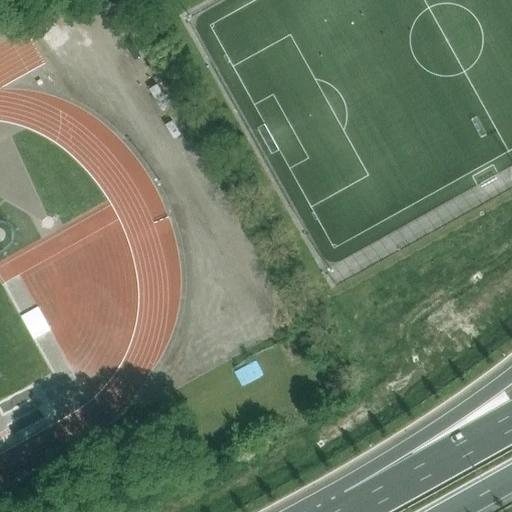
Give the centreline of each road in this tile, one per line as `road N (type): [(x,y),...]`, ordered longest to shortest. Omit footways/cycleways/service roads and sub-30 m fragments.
road 1 (trunk): [(511,377),(356,511)]
road 2 (trunk): [(511,424),(356,511)]
